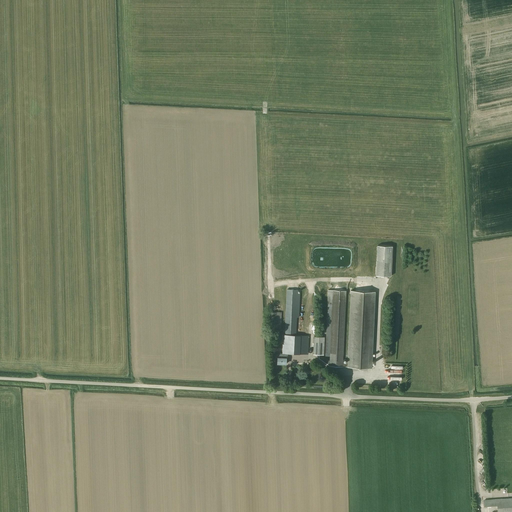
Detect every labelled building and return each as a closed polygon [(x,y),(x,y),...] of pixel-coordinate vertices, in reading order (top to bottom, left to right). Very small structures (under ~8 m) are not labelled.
[(391,276),(393,247),(378,246),(376,276),(391,276)] [(283,353),(274,353),(274,360),(278,361),(277,363),(286,364),(287,357),(286,357),(287,353),(308,354),(309,336),(302,335),(296,335),(297,315),(298,290),(287,289),(286,315),(285,335),(283,335),(283,353)] [(313,354),(319,354),(319,358),(329,366),(343,367),(372,368),(375,292),(351,291),(348,362),(343,362),(346,291),(328,291),(327,304),(332,304),(330,361),(324,357),(324,354),(325,337),(314,336),(313,354)] [(269,312),(269,329),(281,329),(282,312),(269,312)] [(511,511),(511,497),(484,500),(484,507),(497,506),(498,510),(497,511),(511,511)]
